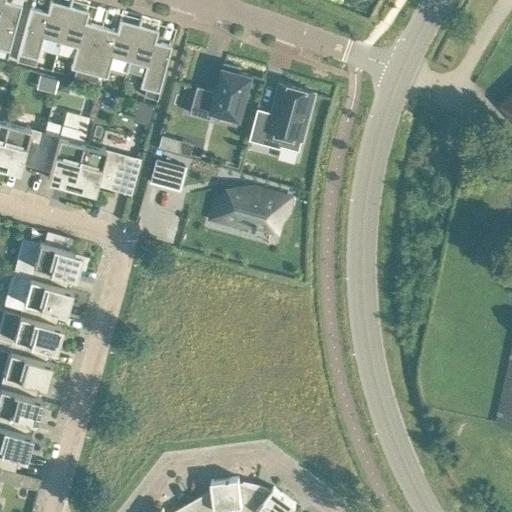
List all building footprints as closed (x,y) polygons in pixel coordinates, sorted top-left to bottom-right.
[(0,0),(0,54),(7,57),(9,49),(21,4),(7,0),(0,0)] [(35,64),(37,57),(39,47),(56,51),(59,41),(69,4),(53,0),(49,0),(47,11),(30,6),(17,52),(15,59),(35,64)] [(88,9),(69,4),(59,41),(76,45),(70,66),(75,68),(73,75),(86,78),(100,25),(85,21),(88,9)] [(128,60),(138,23),(119,18),(116,30),(100,25),(86,78),(99,82),(101,75),(106,76),(112,55),(128,60)] [(157,28),(138,23),(128,60),(145,64),(139,85),(145,87),(143,94),(156,98),(158,90),(171,45),(154,40),(157,28)] [(216,90),(196,84),(188,111),(211,117),(213,109),(240,116),(251,73),(239,70),(241,66),(224,62),(216,90)] [(258,106),(250,138),(281,146),(282,144),(299,148),(315,91),(280,81),(272,110),(258,106)] [(511,92),(500,103),(511,116),(511,92)] [(142,100),(138,115),(149,119),(153,103),(142,100)] [(34,166),(49,169),(47,175),(47,176),(49,177),(55,178),(70,183),(82,140),(85,128),(47,118),(44,130),(34,166)] [(0,163),(18,168),(18,167),(20,162),(34,166),(44,130),(6,119),(0,142),(0,163)] [(161,133),(158,145),(172,149),(176,137),(161,133)] [(131,192),(140,156),(82,140),(70,183),(93,189),(95,183),(131,192)] [(185,164),(155,156),(149,179),(179,187),(185,164)] [(256,186),(248,186),(246,191),(244,191),(235,189),(233,194),(232,198),(227,196),(220,194),(213,216),(240,224),(241,221),(240,221),(243,212),(257,216),(255,224),(258,225),(259,224),(279,229),(282,222),(285,212),(290,214),(294,196),(256,186)] [(75,275),(75,274),(81,251),(63,246),(66,236),(68,236),(68,235),(48,229),(45,241),(22,235),(12,272),(71,288),(71,287),(65,285),(68,273),(75,275)] [(71,288),(12,272),(11,271),(2,302),(20,307),(19,312),(54,322),(58,309),(65,311),(71,288)] [(45,359),(48,346),(55,348),(61,324),(54,322),(19,312),(2,308),(0,316),(0,347),(9,349),(51,361),(51,360),(45,359)] [(511,348),(496,422),(511,425),(511,348)] [(45,384),(45,383),(51,361),(9,349),(0,380),(0,385),(41,397),(35,395),(38,382),(45,384)] [(41,397),(0,385),(0,424),(31,433),(25,431),(28,419),(35,421),(35,419),(41,397)] [(31,433),(0,424),(0,465),(14,470),(15,469),(14,468),(18,455),(25,457),(25,455),(31,433)] [(14,470),(0,465),(0,478),(20,483),(23,472),(14,470)] [(247,511),(256,481),(255,484),(239,480),(239,479),(238,479),(238,477),(239,477),(239,475),(211,479),(211,481),(212,480),(213,487),(212,487),(191,499),(198,511),(216,511),(216,507),(234,504),(242,506),(239,511),(247,511)] [(292,511),(291,509),(291,508),(290,508),(294,503),(295,504),(296,502),(274,485),(273,486),(274,487),(272,488),(271,488),(256,484),(257,481),(256,481),(247,511),(255,511),(256,510),(261,511),(292,511)] [(198,511),(191,499),(170,511),(169,511),(164,508),(164,507),(163,506),(158,511),(198,511)]
